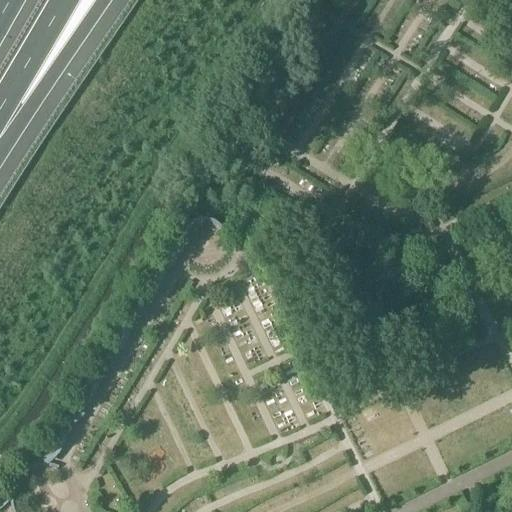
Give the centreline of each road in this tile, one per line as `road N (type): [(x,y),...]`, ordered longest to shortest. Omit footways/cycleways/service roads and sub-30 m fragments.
road 1 (motorway): [(0,116),(103,0)]
road 2 (motorway): [(0,107),(63,0)]
